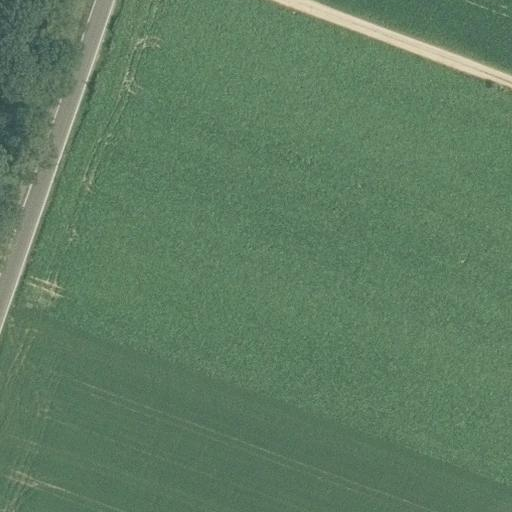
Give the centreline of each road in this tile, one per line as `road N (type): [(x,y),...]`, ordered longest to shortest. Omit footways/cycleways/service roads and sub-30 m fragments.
road 1 (tertiary): [(0,302),(106,0)]
road 2 (track): [(511,88),(281,0)]
